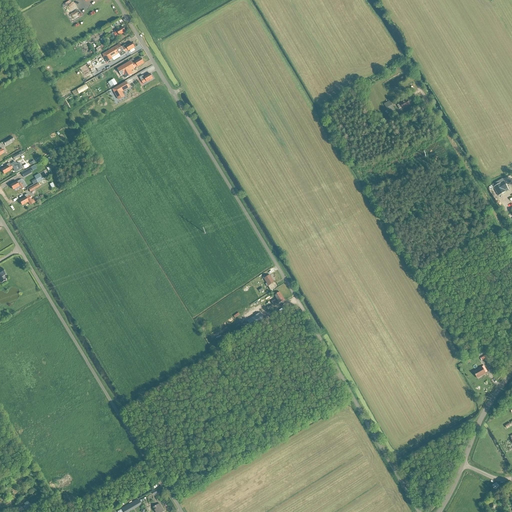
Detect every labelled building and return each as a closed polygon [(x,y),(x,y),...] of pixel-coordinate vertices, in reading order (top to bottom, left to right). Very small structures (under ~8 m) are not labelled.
[(119,35),(125,32),(123,27),(117,31),(116,30),(115,31),(116,32),(113,34),(116,37),(119,35)] [(125,46),(117,50),(118,50),(120,54),(119,54),(121,56),(125,54),(125,53),(128,51),(135,47),(132,43),(126,47),(125,46)] [(116,47),(103,55),(107,63),(113,60),(112,58),(119,54),(120,54),(118,50),(117,50),(116,47)] [(130,61),(117,69),(122,77),(124,76),(126,79),(133,74),(131,71),(134,69),(134,68),(137,66),(144,63),(141,59),(135,62),(133,59),(130,60),(130,61)] [(139,78),(143,84),(146,82),(147,82),(153,78),(150,74),(144,78),(143,75),(139,78)] [(114,79),(109,82),(112,88),(117,85),(114,79)] [(59,89),(60,91),(65,88),(61,80),(54,84),(58,90),(59,89)] [(126,82),(113,90),(119,100),(124,96),(122,92),(129,87),(126,82)] [(85,85),(76,90),(79,94),(88,89),(85,85)] [(403,109),(410,105),(407,100),(400,103),(400,104),(397,105),(399,109),(402,107),(403,109)] [(394,110),(391,104),(390,102),(384,105),(389,113),(394,110)] [(5,145),(14,141),(12,137),(3,142),(5,145)] [(7,166),(1,170),(3,174),(10,170),(9,170),(13,168),(15,173),(22,169),(19,163),(16,165),(15,162),(11,164),(10,165),(9,163),(6,165),(7,166)] [(29,168),(21,173),(24,178),(32,173),(29,168)] [(16,182),(10,185),(12,190),(14,189),(14,190),(16,191),(20,188),(21,190),(26,187),(26,186),(25,184),(23,181),(21,182),(20,180),(16,182)] [(493,188),(498,196),(505,192),(504,190),(508,189),(504,182),(493,188)] [(38,183),(28,189),(30,192),(40,187),(38,183)] [(24,196),(25,197),(19,201),(21,205),(28,202),(30,205),(34,203),(29,195),(28,196),(27,195),(24,196)] [(269,275),(264,278),(267,283),(265,284),(267,286),(268,286),(271,291),(275,288),(273,284),(274,283),(269,275)] [(276,299),(272,302),(274,306),(284,300),(280,292),(274,296),(276,299)] [(260,313),(248,321),(253,328),(265,319),(260,313)] [(481,361),(486,358),(489,364),(494,361),(487,349),(478,354),(479,356),(481,361)] [(484,370),(486,369),(484,365),(473,371),(477,378),(486,373),(484,370)] [(63,498),(64,500),(60,502),(64,507),(71,503),(67,496),(63,498)] [(135,501),(122,508),(122,509),(124,511),(128,511),(138,507),(141,505),(138,499),(135,501)] [(28,501),(23,503),(26,510),(31,508),(28,501)]
